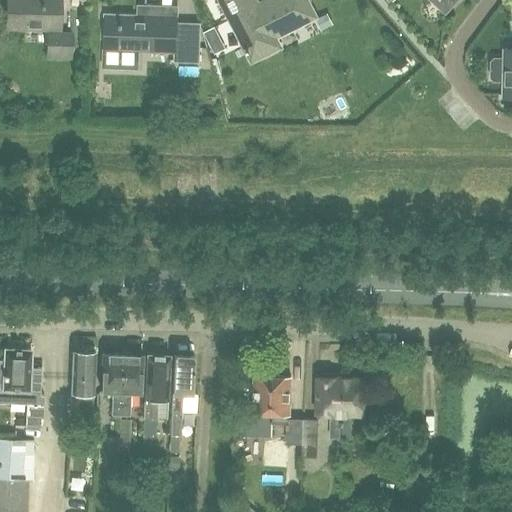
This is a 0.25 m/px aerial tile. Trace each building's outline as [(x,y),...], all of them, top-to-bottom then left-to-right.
[(70,59),(71,36),(59,36),(60,0),(7,0),(7,29),(47,30),(47,58),(70,59)] [(275,38),(316,18),(306,0),(269,0),(259,5),(255,0),(220,0),(253,63),(281,49),(275,38)] [(432,0),(446,12),(454,4),(456,5),(460,0),(432,0)] [(177,51),(178,7),(145,6),(145,17),(105,16),(104,49),(177,51)] [(329,13),(316,19),(322,31),(334,26),(329,13)] [(505,81),(505,98),(511,97),(511,49),(506,50),(506,57),(495,57),(491,61),(491,77),(494,81),(505,81)] [(30,367),(31,350),(4,349),(4,360),(0,359),(0,400),(11,401),(12,389),(28,390),(26,425),(25,425),(25,426),(43,427),(44,395),(40,395),(41,368),(30,367)] [(93,393),(94,351),(72,350),(70,414),(79,414),(80,392),(93,393)] [(122,353),(102,352),(101,390),(112,390),(111,415),(119,415),(122,353)] [(142,353),(122,353),(119,415),(128,415),(129,391),(140,391),(142,353)] [(167,394),(169,355),(146,354),(144,418),(143,448),(152,448),(153,433),(156,434),(156,419),(157,400),(153,400),(153,394),(167,394)] [(193,355),(173,355),(171,434),(180,434),(182,392),(192,392),(193,355)] [(254,411),(235,410),(234,438),(247,438),(247,436),(271,437),(271,422),(290,423),(291,376),(255,375),(254,411)] [(343,437),(344,376),(319,376),(319,412),(332,412),(332,437),(343,437)] [(366,376),(344,376),(343,437),(355,437),(355,413),(366,413),(366,376)] [(317,417),(303,416),(302,443),(316,443),(317,417)] [(132,420),(121,420),(120,437),(119,449),(130,449),(132,420)] [(120,437),(106,437),(105,466),(119,466),(119,451),(119,449),(120,437)] [(0,511),(27,511),(29,479),(34,479),(36,440),(0,438),(0,511)] [(378,477),(391,477),(392,450),(378,450),(378,477)]
